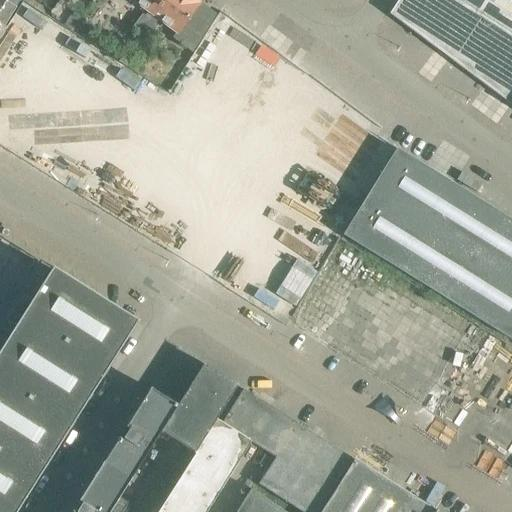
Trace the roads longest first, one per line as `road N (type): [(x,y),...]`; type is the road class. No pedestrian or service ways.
road 1 (unclassified): [(511,511),(175,301)]
road 2 (unclassified): [(47,511),(175,301)]
road 3 (unclassified): [(175,301),(0,189)]
road 4 (unclassified): [(511,160),(348,53)]
